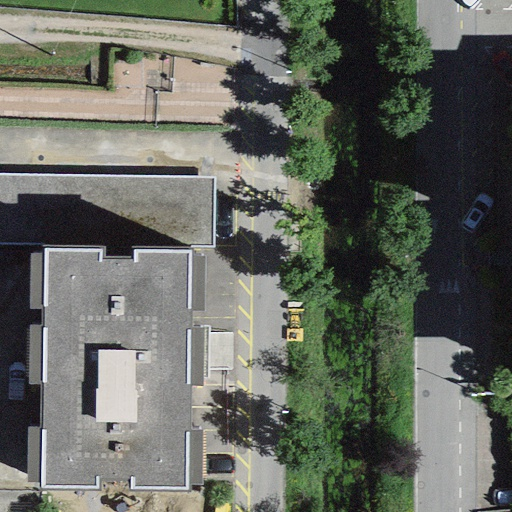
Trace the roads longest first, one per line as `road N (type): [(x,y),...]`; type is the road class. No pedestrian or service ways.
road 1 (residential): [(426,511),(431,0)]
road 2 (residential): [(259,511),(262,0)]
